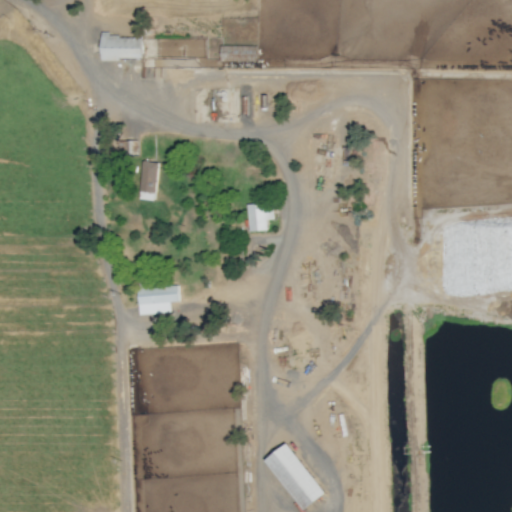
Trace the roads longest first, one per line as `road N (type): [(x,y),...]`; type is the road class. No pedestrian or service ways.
road 1 (residential): [(104,164),(114,97),(181,131),(275,148),(292,165),(298,217),(265,331),(268,511),(136,447),(128,318),(104,164)]
road 2 (residential): [(31,0),(67,26),(114,97)]
